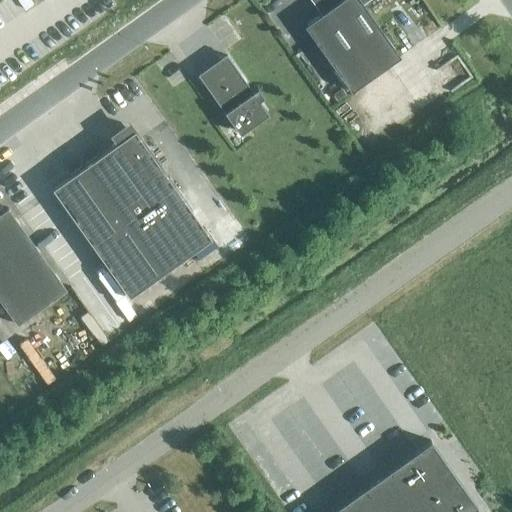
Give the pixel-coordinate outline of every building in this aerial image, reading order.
[(351,92),(376,74),(400,56),(363,5),(369,0),(310,0),(321,15),(304,26),(351,92)] [(227,56),(199,76),(238,132),(267,112),(227,56)] [(164,170),(128,120),(109,134),(115,143),(52,188),(128,295),(209,238),(162,171),(164,170)] [(0,301),(16,324),(66,289),(7,207),(0,212),(0,301)] [(26,356),(36,373),(44,368),(34,351),(26,356)] [(430,440),(329,511),(469,511),(477,507),(430,440)]
